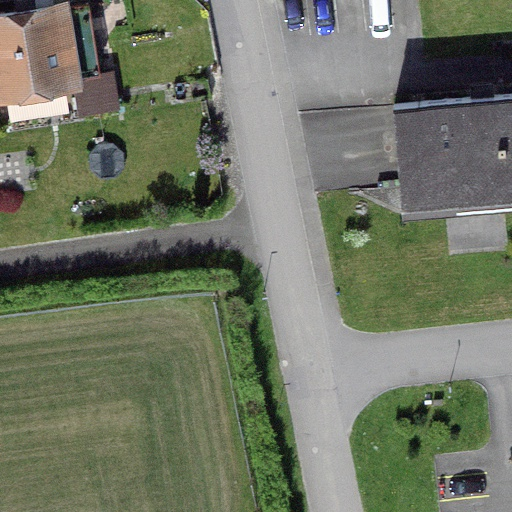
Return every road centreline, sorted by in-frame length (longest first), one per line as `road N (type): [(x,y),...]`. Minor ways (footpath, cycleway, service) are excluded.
road 1 (residential): [(311,373),(235,0)]
road 2 (residential): [(311,373),(511,350)]
road 3 (residential): [(341,511),(311,373)]
